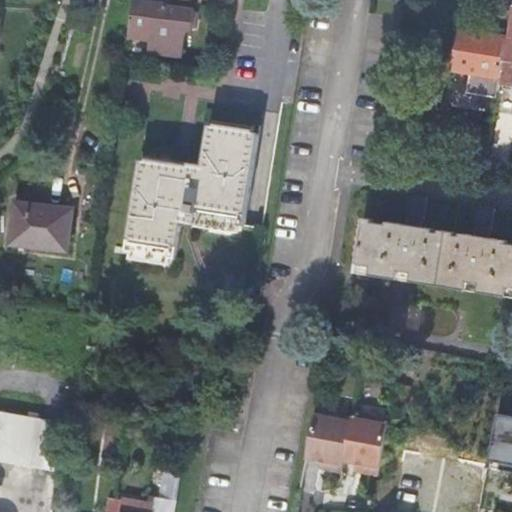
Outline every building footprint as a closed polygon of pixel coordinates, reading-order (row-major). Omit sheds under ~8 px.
[(192,32),(195,11),(180,9),(168,8),(168,5),(133,1),(128,38),(150,40),(149,53),(184,57),(187,31),(192,32)] [(511,4),(511,5),(499,84),(511,86),(511,4)] [(461,32),(454,71),(498,78),(505,39),(461,32)] [(214,120),(213,128),(253,134),(255,127),(214,120)] [(135,254),(172,260),(177,261),(183,227),(198,229),(199,222),(238,228),(244,229),(249,190),(259,135),(253,134),(213,128),(208,127),(202,166),(193,165),(192,171),(150,164),(145,163),(130,253),(135,254)] [(151,158),(150,164),(192,171),(193,165),(151,158)] [(45,207),(17,204),(12,245),(68,252),(73,211),(45,207)] [(199,222),(198,229),(237,236),(238,228),(199,222)] [(511,244),(487,241),(488,232),(480,231),(474,230),(473,239),(420,233),(421,224),(414,223),(407,222),(405,231),(366,226),(355,280),(490,300),(511,302),(511,244)] [(171,267),(172,260),(135,254),(134,261),(171,267)] [(82,314),(92,315),(94,298),(84,297),(82,314)] [(398,389),(394,407),(406,410),(410,385),(399,383),(398,389)] [(0,460),(55,470),(64,423),(0,411),(0,460)] [(353,421),(315,414),(306,456),(314,458),(321,459),(327,460),(326,468),(343,471),(345,460),(353,421)] [(500,466),(511,467),(511,415),(506,414),(500,466)] [(363,471),(381,475),(391,424),(354,417),(353,421),(345,460),(353,461),(359,463),(365,464),(363,471)] [(174,511),(182,468),(168,465),(163,496),(169,497),(168,500),(158,498),(157,505),(122,499),(119,511),(174,511)] [(119,511),(122,499),(116,498),(109,497),(106,511),(119,511)]
